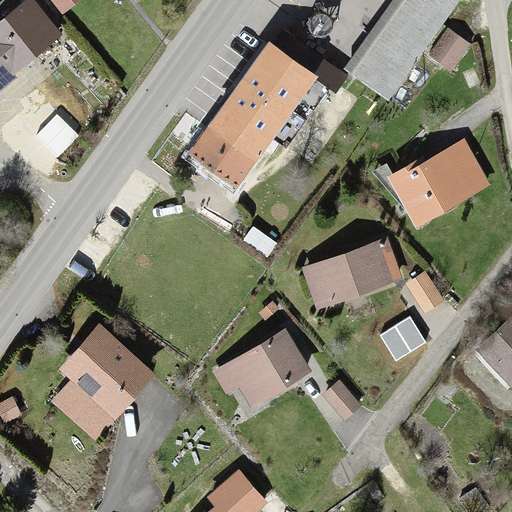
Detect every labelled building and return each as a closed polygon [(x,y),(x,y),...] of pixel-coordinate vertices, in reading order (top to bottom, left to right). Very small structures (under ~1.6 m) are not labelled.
[(58,0),(64,9),(75,0),(58,0)] [(399,0),(351,68),(388,94),(455,0),(454,0),(399,0)] [(0,25),(0,86),(53,35),(23,4),(0,25)] [(448,27),(432,52),(458,69),(474,44),(448,27)] [(190,158),(231,187),(308,76),(267,47),(190,158)] [(460,143),(387,179),(409,225),(483,188),(460,143)] [(386,239),(303,267),(319,315),(402,287),(386,239)] [(425,269),(406,281),(425,310),(444,298),(425,269)] [(511,311),(478,342),(511,379),(511,311)] [(96,332),(59,370),(110,419),(147,380),(96,332)] [(220,370),(243,407),(303,371),(280,334),(220,370)] [(333,379),(317,391),(341,423),(357,412),(333,379)] [(250,511),(258,506),(232,475),(203,499),(211,509),(207,511),(250,511)]
